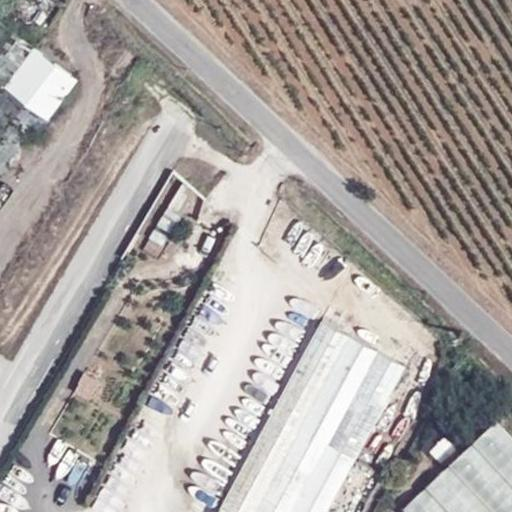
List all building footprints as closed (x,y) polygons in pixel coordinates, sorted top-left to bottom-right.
[(32,46),(0,21),(0,178),(45,118),(2,86),(32,46)] [(45,118),(75,78),(32,46),(2,86),(45,118)] [(196,189),(183,181),(167,206),(181,214),(196,189)] [(173,232),(183,215),(181,214),(167,206),(157,222),(173,232)] [(321,323),(222,506),(232,511),(326,511),(404,368),(321,323)] [(89,397),(99,380),(85,373),(76,390),(89,397)] [(0,448),(12,424),(0,418),(0,399),(4,391),(0,389),(0,448)] [(69,429),(80,400),(69,396),(58,425),(69,429)] [(511,511),(511,437),(496,420),(402,508),(406,511),(511,511)]
